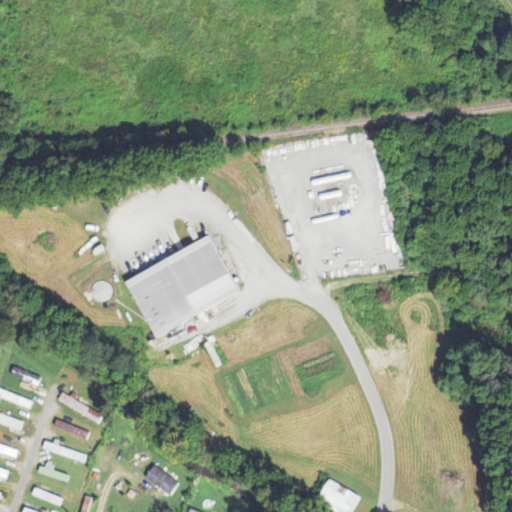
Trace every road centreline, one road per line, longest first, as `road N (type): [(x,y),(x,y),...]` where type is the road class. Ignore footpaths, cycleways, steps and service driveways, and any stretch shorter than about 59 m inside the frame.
road 1 (residential): [(382,511),(387,437),(371,386),(337,319),(290,285)]
road 2 (residential): [(55,387),(13,511)]
